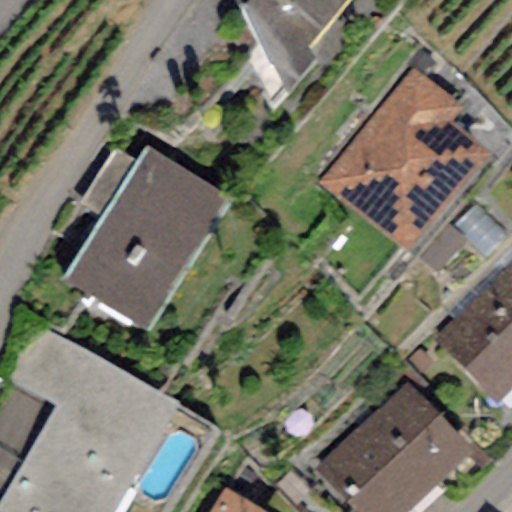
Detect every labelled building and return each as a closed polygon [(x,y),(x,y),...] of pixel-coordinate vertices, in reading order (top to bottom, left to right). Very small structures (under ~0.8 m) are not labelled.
[(354,0),(232,0),(286,103),(316,70),(307,57),(354,0)] [(412,72),(316,185),(406,261),(490,163),(450,129),(462,115),(412,72)] [(144,155),(61,291),(145,342),(228,207),(144,155)] [(511,395),(511,267),(431,345),(495,412),(511,395)] [(121,511),(178,417),(17,316),(0,374),(0,381),(55,412),(0,504),(0,511),(121,511)] [(417,511),(473,463),(406,389),(311,474),(345,511),(417,511)] [(246,511),(223,497),(213,511),(246,511)]
